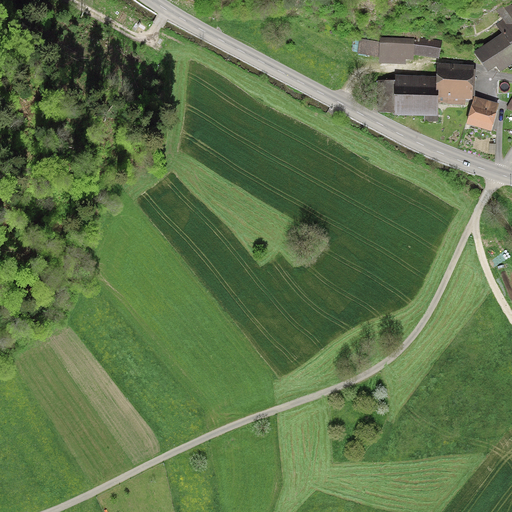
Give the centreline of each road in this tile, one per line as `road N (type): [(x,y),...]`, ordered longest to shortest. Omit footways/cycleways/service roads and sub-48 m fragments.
road 1 (track): [(499,174),(402,350),(327,392),(46,511)]
road 2 (tertiary): [(499,174),(377,122),(152,0)]
